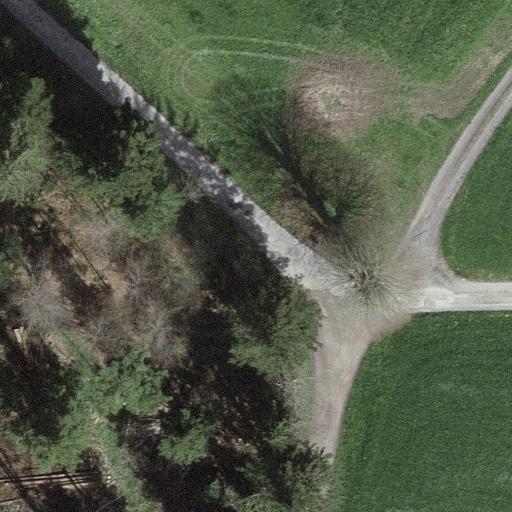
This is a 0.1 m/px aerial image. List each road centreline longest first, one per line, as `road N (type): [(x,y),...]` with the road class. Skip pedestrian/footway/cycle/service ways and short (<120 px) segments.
road 1 (unclassified): [(2,0),(207,184),(356,341)]
road 2 (track): [(346,330),(204,346),(0,287)]
road 3 (track): [(511,114),(445,190),(403,305)]
road 4 (track): [(356,341),(310,511)]
